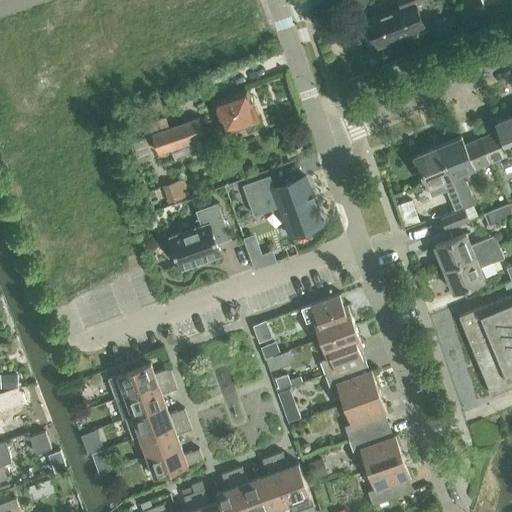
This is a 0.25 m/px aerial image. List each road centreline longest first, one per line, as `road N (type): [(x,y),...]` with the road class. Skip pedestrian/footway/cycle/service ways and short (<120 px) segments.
road 1 (residential): [(453,511),(323,138)]
road 2 (residential): [(323,138),(511,61)]
road 3 (residential): [(323,138),(274,0)]
